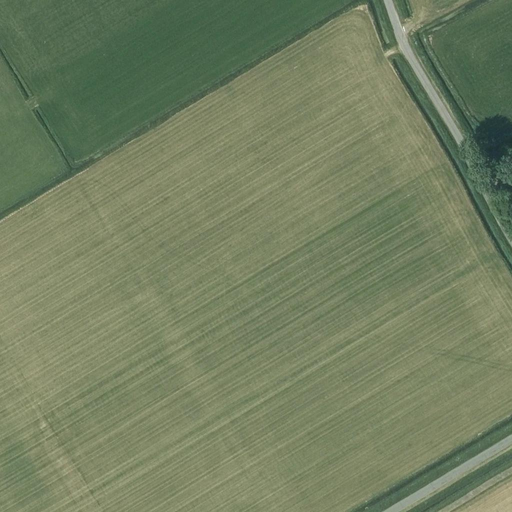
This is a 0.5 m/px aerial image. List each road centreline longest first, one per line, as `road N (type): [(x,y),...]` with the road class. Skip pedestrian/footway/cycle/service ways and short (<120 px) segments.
road 1 (unclassified): [(511,232),(404,47),(388,0)]
road 2 (unclassified): [(389,511),(511,438)]
